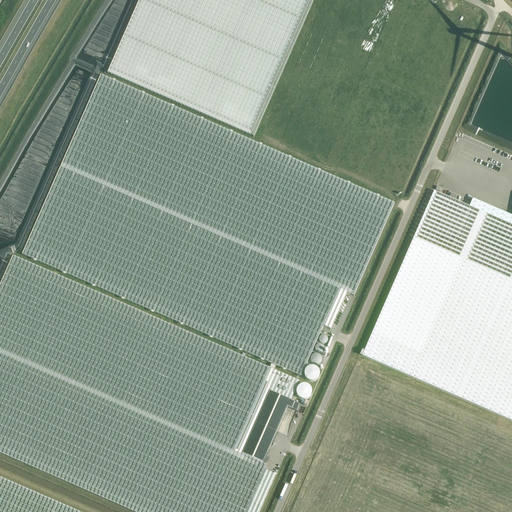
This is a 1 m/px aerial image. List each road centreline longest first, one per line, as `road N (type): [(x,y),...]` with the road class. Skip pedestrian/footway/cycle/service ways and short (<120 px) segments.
road 1 (unclassified): [(495,15),(277,511)]
road 2 (track): [(421,511),(460,419),(456,411),(343,359)]
road 3 (track): [(0,152),(89,0)]
